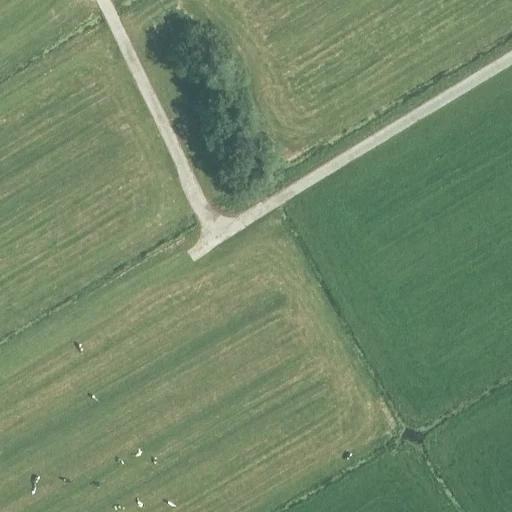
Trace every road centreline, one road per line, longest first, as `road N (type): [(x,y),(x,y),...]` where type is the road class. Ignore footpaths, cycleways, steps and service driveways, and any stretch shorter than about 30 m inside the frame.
road 1 (track): [(0,64),(103,1),(215,235)]
road 2 (track): [(215,235),(511,60)]
road 3 (track): [(215,235),(0,367)]
